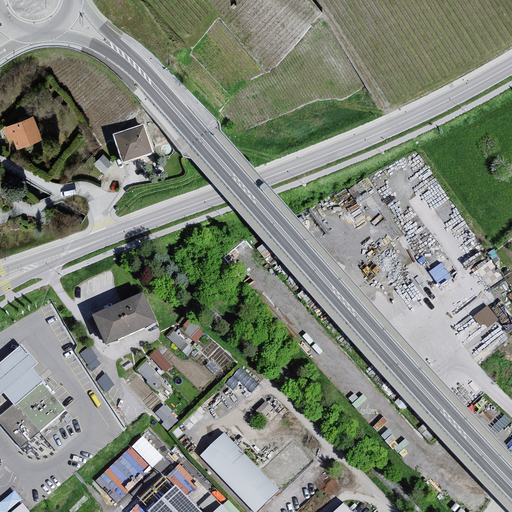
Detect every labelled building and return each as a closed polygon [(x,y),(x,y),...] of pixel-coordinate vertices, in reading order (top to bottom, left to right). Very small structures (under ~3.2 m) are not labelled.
[(27,117),(0,128),(4,143),(10,142),(17,151),(37,140),(27,117)] [(141,129),(109,139),(120,168),(150,158),(141,129)] [(102,169),(112,164),(106,153),(95,159),(102,169)] [(439,283),(451,276),(443,262),(431,269),(439,283)] [(143,297),(88,319),(102,349),(154,327),(143,297)] [(489,304),(476,313),(487,328),(500,318),(489,304)] [(191,341),(177,328),(170,336),(183,349),(191,341)] [(159,347),(151,354),(167,371),(174,365),(159,347)] [(20,348),(0,364),(0,397),(1,397),(12,409),(0,419),(0,427),(20,451),(64,413),(31,372),(36,367),(20,348)] [(102,363),(94,349),(84,354),(92,368),(102,363)] [(139,368),(153,383),(160,375),(146,361),(139,368)] [(107,372),(99,379),(108,390),(116,383),(107,372)] [(169,427),(180,419),(167,402),(156,411),(169,427)] [(224,436),(199,459),(249,511),(260,511),(279,496),(224,436)] [(128,450),(96,479),(116,500),(136,481),(133,477),(144,467),(128,450)] [(15,487),(0,500),(0,511),(5,511),(23,497),(15,487)] [(236,511),(228,503),(221,509),(217,511),(192,511),(172,490),(149,511),(236,511)] [(87,492),(70,508),(73,511),(74,511),(92,496),(87,492)] [(13,511),(26,511),(31,509),(23,500),(11,509),(13,511)]
